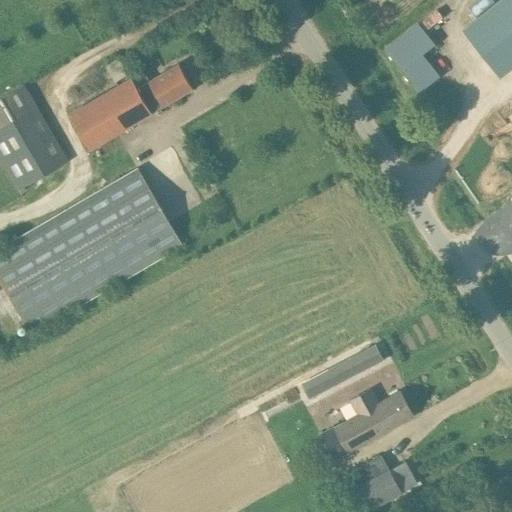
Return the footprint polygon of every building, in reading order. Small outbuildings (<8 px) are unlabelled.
[(511,0),(506,0),(455,34),(488,85),(511,69),(511,0)] [(385,48),(419,90),(438,75),(421,54),(404,32),(385,48)] [(131,77),(120,57),(106,65),(117,86),(69,114),(89,148),(152,112),(194,88),(178,62),(149,79),(143,70),(131,77)] [(69,160),(25,84),(0,98),(0,159),(18,190),(69,160)] [(183,245),(138,166),(0,246),(0,280),(31,334),(183,245)] [(325,389),(325,388),(352,374),(377,361),(371,349),(345,361),(302,383),(309,397),(325,389)] [(370,389),(348,401),(356,415),(323,434),(336,457),(412,415),(399,391),(378,403),(370,389)] [(389,469),(381,454),(350,471),(358,485),(357,485),(370,509),(402,492),(402,491),(417,483),(405,460),(389,469)] [(350,471),(337,478),(345,492),(357,485),(350,471)] [(439,511),(432,500),(414,511),(439,511)]
